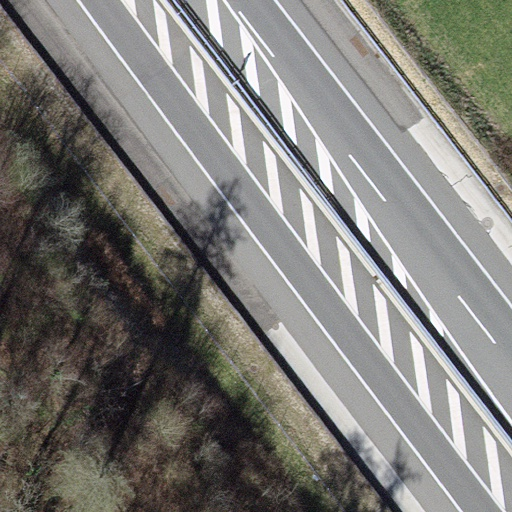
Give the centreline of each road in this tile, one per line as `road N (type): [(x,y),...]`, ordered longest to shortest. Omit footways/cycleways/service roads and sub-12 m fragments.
road 1 (trunk): [(103,0),(483,511)]
road 2 (motorway): [(511,364),(282,51)]
